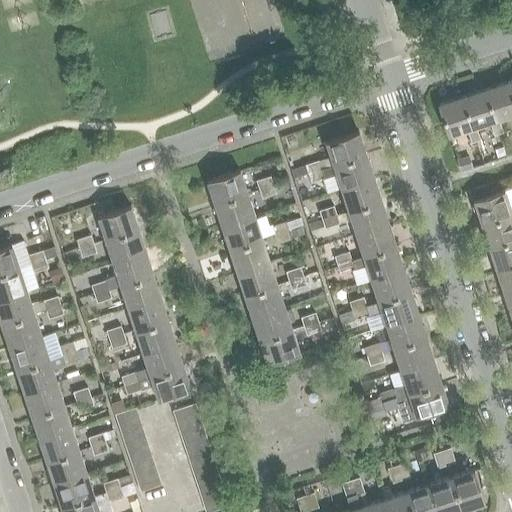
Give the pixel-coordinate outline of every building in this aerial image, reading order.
[(493,117),(497,116),(510,112),(511,116),(511,99),(505,79),(483,87),(493,117)] [(501,130),(497,116),(493,117),(483,87),(460,94),(470,125),(474,123),(488,119),(492,133),(501,130)] [(479,137),(474,123),(470,125),(460,94),(436,102),(446,133),(465,126),(470,140),(479,137)] [(323,139),(331,162),(364,151),(357,128),(323,139)] [(502,147),(494,150),(497,158),(505,155),(502,147)] [(364,151),(331,162),(338,185),(372,174),(364,151)] [(456,160),(460,172),(472,168),(468,156),(456,160)] [(320,168),(318,159),(303,164),(306,172),(320,168)] [(292,176),(306,172),(303,164),(290,168),(292,176)] [(205,178),(212,201),(245,191),(238,167),(205,178)] [(320,168),(306,172),(309,181),(323,177),(320,168)] [(338,185),(346,208),(379,197),(372,174),(338,185)] [(273,184),(270,175),(255,180),(258,189),(273,184)] [(276,193),(273,184),(258,189),(261,198),(276,193)] [(471,198),(479,221),(511,210),(511,187),(503,191),(501,188),(471,198)] [(253,213),(245,191),(212,201),(220,224),(253,213)] [(386,220),(379,197),(346,208),(347,211),(336,215),(336,214),(322,219),(325,228),(350,220),(353,231),(386,220)] [(103,238),(135,227),(127,203),(95,214),(103,238)] [(319,210),(322,219),(336,214),(333,205),(319,210)] [(511,214),(511,210),(479,221),(486,244),(511,235),(511,219),(511,215),(511,214)] [(253,213),(220,224),(227,247),(260,236),(253,213)] [(299,216),(284,221),(287,229),(302,224),(299,216)] [(353,231),(361,254),(394,243),(386,220),(353,231)] [(270,225),(273,234),(287,229),(284,221),(270,225)] [(301,225),(288,229),(291,238),(304,234),(301,225)] [(143,250),(135,227),(103,238),(110,260),(143,250)] [(290,238),(287,229),(273,234),(276,243),(290,238)] [(76,240),(78,247),(93,243),(90,234),(76,239),(76,240)] [(511,235),(486,244),(494,267),(511,260),(511,235)] [(260,236),(227,247),(235,270),(268,259),(260,236)] [(401,266),(394,243),(361,254),(362,258),(352,261),(352,260),(338,265),(341,274),(365,266),(368,276),(401,266)] [(0,247),(0,273),(18,267),(11,244),(0,247)] [(53,246),(42,249),(45,258),(56,255),(53,246)] [(30,263),(45,258),(42,249),(27,254),(30,263)] [(150,272),(143,250),(110,260),(118,283),(150,272)] [(335,256),(338,265),(352,260),(349,251),(335,256)] [(45,258),(30,263),(33,272),(48,267),(45,258)] [(268,259),(235,270),(242,293),(275,282),(268,259)] [(511,260),(494,267),(502,290),(511,286),(511,260)] [(286,271),(289,280),(303,275),(301,266),(286,271)] [(409,289),(401,266),(368,276),(375,299),(409,289)] [(0,298),(26,290),(18,267),(0,273),(0,298)] [(158,295),(150,272),(118,283),(125,306),(158,295)] [(306,284),(303,275),(289,280),(292,288),(306,284)] [(108,289),(105,280),(91,284),(94,293),(108,289)] [(242,293),(250,315),(283,305),(275,282),(242,293)] [(509,312),(511,311),(511,286),(502,290),(509,312)] [(108,289),(94,293),(97,302),(111,297),(108,289)] [(375,299),(383,322),(416,311),(409,289),(375,299)] [(26,290),(0,298),(0,322),(0,324),(33,313),(26,290)] [(158,295),(125,306),(133,329),(165,318),(158,295)] [(46,309),(60,305),(57,296),(43,300),(46,309)] [(366,305),(364,297),(349,301),(352,310),(366,305)] [(60,305),(46,309),(48,318),(62,313),(60,305)] [(250,315),(257,338),(290,327),(283,305),(250,315)] [(366,305),(352,310),(355,318),(369,313),(366,305)] [(416,311),(383,322),(390,345),(423,334),(416,311)] [(301,317),(304,325),(318,321),(315,312),(301,317)] [(33,313),(0,324),(8,347),(41,336),(33,313)] [(165,318),(133,329),(140,351),(173,341),(165,318)] [(321,329),(318,321),(304,325),(307,334),(321,329)] [(109,340),(123,335),(120,326),(106,331),(109,340)] [(298,351),(290,327),(257,338),(265,362),(298,351)] [(390,345),(398,368),(431,357),(423,334),(390,345)] [(123,335),(109,340),(112,348),(126,343),(123,335)] [(48,359),(41,336),(8,347),(15,369),(48,359)] [(58,346),(60,355),(75,350),(72,341),(58,346)] [(148,374),(180,364),(173,341),(140,351),(148,374)] [(368,355),(382,351),(379,342),(365,347),(368,355)] [(86,346),(75,350),(77,359),(89,355),(86,346)] [(77,359),(75,350),(60,355),(63,364),(77,359)] [(385,359),(382,351),(368,355),(371,364),(385,359)] [(380,393),(381,398),(438,380),(431,357),(398,368),(403,385),(380,393)] [(56,382),(48,359),(15,369),(23,392),(56,382)] [(188,388),(180,364),(148,374),(156,399),(188,388)] [(124,385),(138,381),(135,372),(121,377),(124,385)] [(400,418),(413,414),(446,404),(438,380),(381,398),(385,410),(396,406),(400,418)] [(138,381),(124,385),(127,394),(141,389),(138,381)] [(64,404),(56,382),(23,392),(30,415),(64,404)] [(76,401),(90,396),(87,387),(73,392),(76,401)] [(90,396),(76,401),(79,409),(93,405),(90,396)] [(110,402),(113,412),(124,409),(122,402),(117,400),(110,402)] [(170,409),(173,419),(196,412),(193,402),(170,409)] [(71,427),(64,404),(30,415),(38,438),(71,427)] [(137,416),(134,407),(134,406),(124,409),(113,412),(116,423),(137,416)] [(196,412),(173,419),(177,430),(200,422),(196,412)] [(140,425),(137,416),(116,423),(119,432),(140,425)] [(177,430),(180,440),(203,432),(200,422),(177,430)] [(143,434),(140,425),(119,432),(122,441),(143,434)] [(79,450),(71,427),(38,438),(45,461),(79,450)] [(114,430),(102,433),(104,440),(116,437),(114,430)] [(203,432),(180,440),(183,450),(206,442),(203,432)] [(91,446),(104,442),(102,433),(88,437),(91,446)] [(146,444),(143,434),(122,441),(125,451),(146,444)] [(107,451),(104,442),(91,446),(93,455),(107,451)] [(183,450),(187,460),(210,452),(206,442),(183,450)] [(150,453),(146,444),(125,451),(128,460),(150,453)] [(450,447),(442,450),(446,465),(455,462),(450,447)] [(86,473),(79,450),(45,461),(53,484),(86,473)] [(438,467),(446,465),(442,450),(433,452),(438,467)] [(210,452),(187,460),(190,470),(213,462),(210,452)] [(153,463),(150,453),(128,460),(132,470),(153,463)] [(190,470),(193,480),(216,472),(213,462),(190,470)] [(405,462),(396,465),(401,479),(410,476),(405,462)] [(156,472),(153,463),(132,470),(135,479),(156,472)] [(393,482),(401,479),(396,465),(388,468),(393,482)] [(471,467),(448,475),(459,508),(483,500),(471,467)] [(156,472),(135,479),(138,488),(159,482),(156,472)] [(216,472),(193,480),(197,490),(220,483),(216,472)] [(94,496),(86,473),(53,484),(60,507),(94,496)] [(117,478),(120,487),(132,483),(129,474),(117,478)] [(446,511),(459,508),(448,475),(425,482),(434,511),(446,511)] [(358,477),(349,480),(354,494),(362,491),(358,477)] [(105,492),(120,487),(117,478),(102,483),(105,492)] [(345,497),(354,494),(349,480),(340,483),(345,497)] [(434,511),(425,482),(402,490),(409,511),(434,511)] [(197,490),(200,500),(223,493),(220,483),(197,490)] [(120,487),(105,492),(108,500),(123,496),(120,487)] [(409,511),(402,490),(379,497),(384,511),(409,511)] [(314,492),(305,495),(310,509),(319,506),(314,492)] [(223,493),(200,500),(203,510),(226,503),(223,493)] [(301,511),(310,509),(305,495),(296,498),(301,511)] [(98,511),(94,496),(60,507),(62,511),(98,511)] [(384,511),(379,497),(356,505),(358,511),(384,511)]
